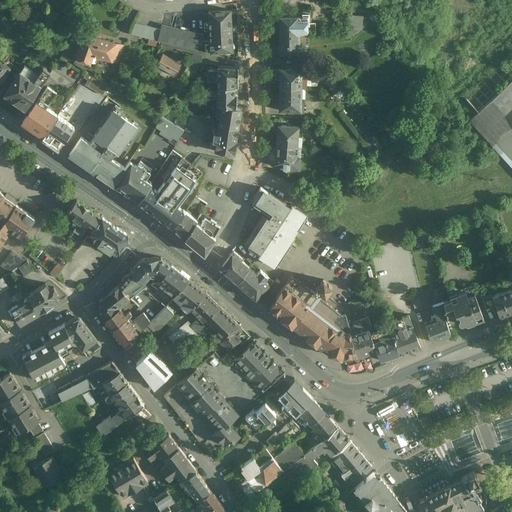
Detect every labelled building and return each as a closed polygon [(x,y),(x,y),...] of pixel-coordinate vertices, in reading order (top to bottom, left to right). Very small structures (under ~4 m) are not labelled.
[(230,10),(208,11),(210,42),(210,52),(224,52),(226,53),(228,53),(230,52),(232,51),(233,49),(233,47),(233,45),(231,43),(230,10)] [(309,13),(301,13),(301,16),(297,16),(297,34),(299,34),(299,35),(307,34),(307,33),(307,26),(309,25),(309,23),(309,13)] [(358,27),(362,27),(363,15),(345,13),(343,31),(357,32),(358,27)] [(293,16),(287,16),(279,17),(279,18),(277,18),(277,25),(279,25),(279,35),(299,35),(299,34),(297,34),(297,16),(293,16)] [(160,29),(134,23),(130,34),(158,41),(160,29)] [(315,32),(315,23),(309,23),(309,25),(307,26),(307,33),(315,32)] [(204,36),(161,25),(160,29),(158,41),(200,51),(200,50),(203,40),(204,36)] [(299,35),(279,35),(280,45),(278,45),(278,52),(280,52),(280,53),(297,53),(297,45),(299,45),(299,39),(299,35),(309,35),(307,34),(299,35)] [(106,43),(84,36),(79,50),(74,60),(89,66),(92,56),(110,62),(114,50),(112,50),(114,44),(106,42),(106,43)] [(210,42),(203,40),(200,50),(203,51),(207,52),(210,52),(210,42)] [(181,66),(163,55),(158,63),(154,69),(155,69),(160,73),(162,70),(174,78),(181,66)] [(201,57),(192,55),(189,61),(189,62),(198,64),(199,64),(201,57)] [(308,59),(295,59),(295,69),(301,69),(305,69),(307,69),(308,59)] [(153,60),(149,69),(154,71),(155,69),(154,69),(158,63),(153,60)] [(10,69),(0,62),(0,83),(1,84),(8,75),(7,74),(10,69)] [(198,64),(189,62),(186,67),(197,70),(198,64)] [(33,82),(27,78),(32,71),(25,66),(5,94),(13,100),(21,106),(25,109),(40,88),(50,74),(43,69),(33,82)] [(238,67),(218,66),(218,69),(208,69),(208,74),(207,81),(217,81),(217,86),(238,88),(238,79),(237,79),(238,67)] [(197,70),(186,67),(182,75),(196,79),(196,78),(195,78),(197,70)] [(295,69),(275,68),(275,79),(279,79),(279,87),(301,87),(304,87),(305,87),(305,69),(301,69),(295,69)] [(511,78),(490,100),(501,112),(511,101),(511,78)] [(109,86),(104,82),(97,92),(102,96),(109,86)] [(238,88),(217,86),(217,91),(207,90),(207,98),(217,98),(217,105),(222,106),(236,108),(237,96),(238,96),(238,88)] [(301,87),(279,87),(279,95),(276,95),(275,105),(279,106),(279,111),(302,111),(303,101),(301,101),(301,87)] [(305,87),(304,87),(304,99),(315,99),(316,88),(305,87)] [(47,88),(37,103),(37,102),(22,123),(42,137),(57,116),(45,108),(50,101),(52,102),(57,94),(47,88)] [(501,112),(490,100),(469,120),(491,144),(507,129),(501,114),(502,113),(501,112)] [(236,108),(222,106),(220,114),(218,114),(217,120),(219,121),(219,125),(238,128),(239,121),(240,117),(241,108),(236,108)] [(138,127),(113,109),(94,137),(118,154),(138,127)] [(171,112),(166,110),(162,118),(166,120),(171,112)] [(74,128),(57,116),(42,137),(57,147),(62,139),(65,141),(74,128)] [(162,118),(161,118),(156,127),(162,131),(160,134),(170,140),(172,137),(178,141),(183,131),(166,120),(162,118)] [(238,128),(219,125),(218,129),(215,129),(214,135),(217,136),(216,144),(235,147),(237,138),(237,134),(238,128)] [(297,127),(280,125),(280,135),(277,135),(276,145),(300,146),(300,147),(301,147),(302,137),(297,137),(297,127)] [(511,134),(507,129),(491,144),(511,166),(511,134)] [(193,137),(183,131),(178,141),(168,157),(178,164),(193,137)] [(97,145),(91,141),(89,144),(81,138),(69,155),(77,161),(82,164),(90,170),(102,153),(95,148),(97,145)] [(300,146),(276,145),(275,163),(283,164),(282,167),(285,169),(289,168),(298,169),(300,147),(300,146)] [(128,164),(113,153),(109,158),(102,153),(90,170),(97,174),(96,174),(107,182),(113,186),(128,164)] [(137,167),(130,162),(113,186),(137,203),(151,183),(146,179),(151,170),(141,163),(137,167)] [(186,179),(182,186),(185,188),(176,201),(183,206),(186,201),(190,205),(195,197),(204,179),(190,173),(186,179)] [(186,179),(181,174),(176,181),(182,186),(186,179)] [(169,192),(166,195),(167,195),(165,198),(173,204),(176,201),(185,188),(182,186),(176,181),(169,192)] [(173,204),(165,198),(167,195),(166,195),(169,192),(162,187),(158,193),(153,189),(140,205),(161,221),(174,204),(173,204)] [(303,216),(261,191),(252,206),(268,216),(266,220),(261,217),(243,247),(257,256),(254,260),(271,270),(303,216)] [(4,198),(0,201),(0,225),(1,226),(16,206),(4,198)] [(90,209),(82,204),(76,200),(70,208),(69,208),(70,209),(65,215),(75,221),(73,224),(77,226),(73,233),(70,237),(75,241),(76,242),(79,237),(82,239),(86,232),(84,231),(85,228),(86,229),(89,224),(95,228),(102,218),(96,213),(96,214),(90,210),(90,209)] [(176,201),(173,204),(174,204),(161,221),(172,228),(178,220),(180,221),(185,213),(186,212),(190,205),(186,201),(183,206),(176,201)] [(34,219),(16,206),(1,226),(8,231),(20,238),(26,230),(26,231),(34,219)] [(180,221),(178,220),(172,228),(185,239),(190,232),(196,223),(197,221),(186,212),(185,213),(180,221)] [(75,221),(65,215),(59,223),(73,233),(77,226),(73,224),(75,221)] [(102,218),(95,228),(91,235),(93,236),(91,239),(89,237),(87,236),(78,248),(77,249),(83,254),(86,249),(95,255),(101,247),(98,245),(99,244),(101,241),(108,246),(119,230),(102,218)] [(205,218),(200,227),(196,223),(190,232),(185,239),(185,240),(186,240),(204,256),(215,240),(215,239),(214,238),(220,228),(215,225),(216,223),(211,220),(210,221),(205,218)] [(95,228),(89,224),(86,229),(85,228),(84,231),(86,232),(82,239),(79,237),(76,242),(75,241),(73,244),(78,248),(87,236),(89,237),(91,235),(95,228)] [(1,226),(0,228),(0,247),(7,237),(5,236),(8,231),(1,226)] [(126,235),(119,230),(108,246),(101,241),(99,244),(110,252),(114,246),(121,251),(127,243),(126,235)] [(429,240),(426,230),(420,232),(422,241),(429,240)] [(387,247),(380,248),(382,256),(389,255),(387,247)] [(242,259),(233,251),(222,267),(222,270),(237,283),(250,269),(240,261),(242,259)] [(12,252),(2,266),(10,273),(25,263),(12,252)] [(150,259),(153,277),(154,277),(155,276),(161,280),(171,266),(160,258),(160,259),(159,258),(150,259)] [(153,277),(150,259),(142,260),(141,261),(140,261),(130,273),(144,284),(151,276),(152,277),(153,277)] [(33,271),(28,262),(18,268),(24,277),(33,271)] [(62,269),(58,265),(51,275),(55,278),(62,269)] [(189,279),(171,266),(161,280),(153,282),(152,283),(158,289),(160,287),(173,297),(189,279)] [(257,275),(250,269),(237,283),(255,299),(256,299),(259,302),(267,292),(264,289),(268,285),(264,281),(267,278),(260,271),(257,275)] [(119,286),(130,300),(143,290),(147,287),(130,273),(119,286)] [(298,282),(292,277),(275,298),(277,299),(269,309),(276,314),(281,318),(280,319),(287,324),(292,328),(292,327),(299,332),(306,338),(312,343),(316,347),(317,346),(328,353),(328,354),(333,356),(341,359),(342,358),(350,357),(355,356),(356,357),(351,338),(349,331),(350,331),(350,330),(345,314),(342,316),(298,282)] [(317,289),(302,277),(298,282),(342,316),(345,314),(344,310),(326,296),(317,289)] [(2,278),(0,279),(0,294),(9,289),(2,278)] [(206,293),(189,279),(173,297),(188,311),(190,309),(206,293)] [(332,287),(323,281),(317,289),(326,296),(332,287)] [(173,297),(160,287),(158,289),(152,283),(147,287),(143,290),(166,308),(166,307),(173,301),(171,299),(173,297)] [(45,284),(33,291),(34,291),(28,295),(29,297),(39,313),(45,310),(53,305),(58,302),(55,295),(57,294),(54,288),(49,291),(45,284)] [(474,293),(470,294),(467,286),(457,289),(457,288),(453,286),(448,288),(447,292),(450,300),(444,301),(447,317),(455,314),(455,316),(456,319),(457,320),(459,323),(462,325),(465,324),(467,325),(474,323),(475,320),(478,322),(484,319),(475,293),(474,293),(471,284),(471,285),(474,293)] [(130,300),(119,286),(119,285),(107,296),(108,296),(99,303),(99,309),(100,315),(104,320),(119,308),(130,300)] [(493,296),(492,296),(495,305),(500,317),(511,311),(511,288),(493,296)] [(441,291),(435,293),(433,305),(443,301),(441,291)] [(219,306),(206,293),(190,309),(200,319),(191,327),(189,325),(171,342),(181,352),(210,327),(208,324),(208,323),(206,319),(219,306)] [(492,294),(482,298),(486,309),(495,305),(492,296),(493,296),(492,294)] [(29,297),(23,300),(24,301),(10,309),(20,324),(39,313),(29,297)] [(180,308),(173,301),(166,307),(174,314),(180,308)] [(433,305),(436,316),(431,317),(432,322),(425,325),(431,342),(451,335),(445,318),(447,317),(444,301),(443,301),(433,305)] [(240,326),(219,306),(206,319),(208,323),(208,324),(222,337),(221,337),(225,341),(240,326)] [(151,323),(147,326),(155,333),(174,314),(166,307),(166,308),(151,323)] [(125,316),(119,308),(104,320),(111,331),(127,319),(132,316),(129,313),(125,316)] [(144,314),(131,323),(139,335),(147,326),(151,323),(144,314)] [(71,321),(65,325),(64,324),(57,328),(49,333),(53,341),(58,349),(68,344),(69,346),(74,343),(77,344),(82,351),(96,340),(81,319),(80,320),(76,319),(76,318),(71,321)] [(368,318),(352,324),(353,328),(350,330),(350,331),(349,331),(351,338),(356,357),(376,350),(370,335),(371,327),(368,318)] [(409,318),(402,320),(403,322),(405,328),(412,326),(409,318)] [(131,323),(127,319),(111,331),(125,349),(139,335),(131,323)] [(405,328),(403,322),(400,321),(398,321),(397,324),(398,331),(393,333),(398,355),(420,346),(420,345),(413,327),(412,326),(405,328)] [(250,337),(240,327),(240,326),(225,341),(221,337),(217,341),(218,341),(228,351),(229,352),(233,348),(239,343),(241,345),(250,337)] [(392,327),(370,335),(376,350),(377,352),(381,361),(391,357),(398,355),(393,333),(392,327)] [(58,349),(53,341),(23,357),(35,381),(66,365),(58,349)] [(261,349),(253,342),(232,361),(262,392),(270,385),(272,387),(276,387),(285,378),(285,374),(283,372),(270,359),(261,349)] [(145,344),(131,356),(136,364),(150,350),(145,344)] [(162,362),(151,351),(150,350),(136,364),(144,374),(143,374),(146,378),(162,362)] [(262,392),(232,361),(228,365),(214,351),(196,368),(210,383),(211,383),(223,396),(222,397),(238,414),(262,392)] [(112,362),(67,386),(72,397),(94,387),(97,386),(101,383),(104,381),(119,372),(112,362)] [(171,372),(162,362),(146,378),(149,381),(154,389),(171,372)] [(361,362),(347,369),(351,375),(365,368),(361,362)] [(220,426),(226,422),(231,417),(233,418),(238,414),(222,397),(223,396),(211,383),(210,383),(196,368),(196,367),(178,383),(190,396),(192,394),(195,398),(191,401),(199,409),(201,407),(204,411),(204,412),(215,425),(217,423),(220,426)] [(119,372),(104,381),(101,383),(97,386),(100,390),(104,387),(106,391),(101,395),(104,399),(105,399),(127,382),(119,372)] [(7,373),(0,377),(0,400),(16,390),(7,373)] [(293,380),(278,395),(291,409),(296,403),(302,409),(312,400),(293,380)] [(127,382),(105,399),(107,401),(111,398),(117,405),(135,392),(127,382)] [(57,391),(49,395),(44,386),(33,392),(38,401),(44,410),(62,402),(57,391)] [(67,386),(57,391),(62,402),(72,397),(67,386)] [(18,389),(16,390),(0,400),(0,409),(6,418),(7,418),(28,405),(18,389)] [(89,404),(94,400),(89,392),(84,395),(89,404)] [(135,392),(117,405),(122,412),(112,419),(116,425),(144,405),(135,392)] [(302,409),(297,415),(300,419),(302,417),(306,422),(306,421),(306,422),(307,421),(310,425),(325,413),(314,401),(312,400),(302,409)] [(291,409),(286,413),(282,410),(277,415),(287,424),(288,424),(297,415),(302,409),(296,403),(291,409)] [(28,405),(7,418),(16,434),(28,427),(37,421),(39,420),(29,404),(28,405)] [(275,415),(265,404),(256,411),(262,418),(267,423),(275,415)] [(256,411),(246,420),(252,427),(262,418),(256,411)] [(337,427),(325,413),(310,425),(318,435),(316,437),(320,441),(322,440),(337,427)] [(110,417),(96,427),(103,435),(116,425),(112,419),(110,417)] [(43,430),(37,421),(28,427),(33,435),(43,430)] [(226,422),(220,426),(214,433),(224,444),(230,438),(232,440),(233,441),(239,436),(226,422)] [(281,427),(269,436),(273,442),(292,428),(288,424),(287,424),(281,427)] [(337,427),(322,440),(320,441),(303,454),(288,466),(283,471),(292,483),(309,473),(318,465),(319,466),(331,459),(330,457),(349,440),(337,427)] [(7,428),(0,431),(0,434),(2,440),(10,436),(7,428)] [(43,432),(34,437),(37,443),(46,437),(43,432)] [(133,432),(125,437),(128,441),(128,442),(131,448),(142,441),(138,436),(136,437),(133,432)] [(168,435),(153,446),(152,445),(143,451),(151,461),(158,456),(161,460),(163,458),(178,448),(168,435)] [(46,437),(37,443),(44,455),(54,449),(46,437)] [(292,441),(274,458),(283,471),(288,466),(303,454),(292,441)] [(351,442),(333,457),(338,463),(337,463),(338,465),(339,464),(345,472),(363,456),(351,442)] [(166,473),(187,460),(178,448),(163,458),(170,467),(164,471),(166,473)] [(266,448),(241,467),(242,469),(241,470),(247,480),(257,473),(274,458),(273,458),(271,455),(266,448)] [(31,466),(41,487),(63,476),(53,456),(31,466)] [(372,467),(363,456),(345,472),(341,475),(348,484),(352,481),(353,482),(372,467)] [(133,458),(108,473),(122,497),(148,482),(133,458)] [(274,458),(257,473),(266,485),(283,471),(274,458)] [(187,460),(166,473),(168,476),(173,472),(180,481),(195,471),(187,460)] [(218,511),(224,509),(195,471),(180,481),(183,485),(185,484),(187,486),(184,488),(188,493),(191,491),(197,501),(200,498),(205,507),(201,510),(202,511),(201,511),(218,511)] [(449,484),(419,500),(426,511),(460,511),(464,510),(481,500),(477,492),(482,490),(478,481),(473,471),(462,477),(463,478),(450,485),(450,484),(449,484)] [(376,472),(355,489),(365,501),(373,511),(406,511),(407,511),(396,499),(397,498),(376,472)] [(460,473),(451,477),(452,480),(449,481),(448,482),(449,484),(450,484),(450,485),(463,478),(462,477),(462,476),(461,476),(460,473)] [(256,495),(245,480),(239,485),(249,499),(256,495)] [(166,490),(153,498),(160,509),(167,506),(168,507),(174,503),(166,490)] [(507,511),(504,503),(494,510),(495,511),(507,511)]
